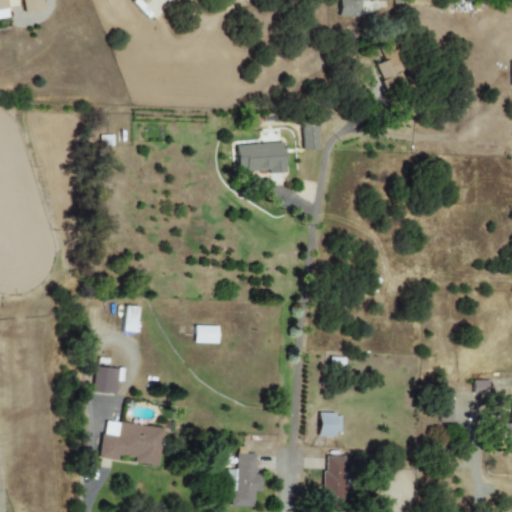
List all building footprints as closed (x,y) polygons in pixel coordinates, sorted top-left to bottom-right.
[(20,0),(22,13),(41,11),(39,0),(20,0)] [(359,17),(359,0),(336,0),(336,16),(359,17)] [(384,60),(374,66),(384,87),(401,79),(399,74),(407,70),(393,42),(379,49),(384,60)] [(315,124),(299,125),(300,151),(316,151),(315,124)] [(233,145),(234,172),(283,171),(282,143),(233,145)] [(120,332),(133,333),(136,308),(123,306),(120,332)] [(216,327),(192,327),(192,343),(215,344),(216,327)] [(114,394),(114,369),(90,368),(89,393),(114,394)] [(487,381),(470,381),(470,395),(487,394),(487,381)] [(436,423),(451,423),(450,394),(435,394),(436,423)] [(504,451),(511,451),(511,402),(509,402),(509,424),(500,424),(500,436),(504,436),(504,451)] [(315,435),(338,436),(339,414),(316,414),(315,435)] [(160,429),(116,423),(114,436),(98,434),(95,456),(131,461),(131,463),(155,467),(160,429)] [(251,507),(251,492),(258,492),(258,476),(252,475),(252,454),(233,454),(233,470),(224,470),(223,493),(228,493),(227,507),(251,507)] [(343,457),(321,456),(320,506),(342,507),(343,457)]
